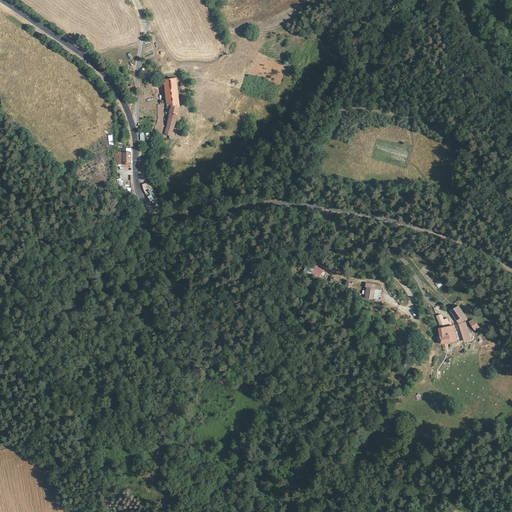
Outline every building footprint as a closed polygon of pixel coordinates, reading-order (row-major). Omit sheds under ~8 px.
[(178,83),(165,81),(167,103),(171,104),(170,112),(171,113),(165,134),(172,136),(180,106),(178,83)] [(133,97),(137,95),(133,85),(128,87),(133,97)] [(155,131),(162,133),(163,126),(156,124),(155,131)] [(123,163),(131,163),(132,148),(127,148),(127,151),(123,151),(123,163)] [(427,273),(431,269),(427,265),(423,269),(427,273)] [(318,274),(308,271),(305,279),(315,283),(318,274)] [(356,294),(358,284),(350,282),(348,292),(356,294)] [(376,288),(367,286),(365,298),(374,300),(376,288)] [(460,304),(451,310),(460,323),(469,317),(460,304)] [(440,328),(453,325),(452,320),(449,321),(448,317),(445,319),(442,313),(436,316),(440,328)] [(475,330),(480,326),(474,317),(469,320),(475,330)] [(472,338),(467,321),(460,323),(465,340),(472,338)] [(457,339),(453,325),(440,328),(443,342),(447,341),(448,346),(452,345),(451,341),(457,339)]
